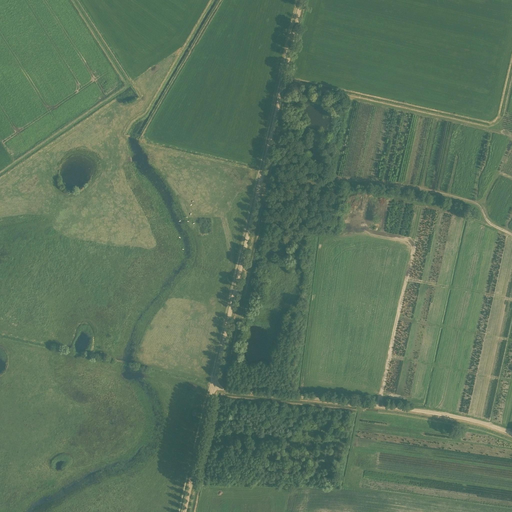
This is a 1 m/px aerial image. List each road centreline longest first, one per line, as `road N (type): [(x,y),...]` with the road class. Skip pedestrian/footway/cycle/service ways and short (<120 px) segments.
road 1 (track): [(213,386),(302,0)]
road 2 (track): [(511,434),(434,412),(213,386)]
road 3 (track): [(511,233),(491,224),(477,205),(419,189),(260,177)]
road 4 (track): [(184,511),(213,386)]
